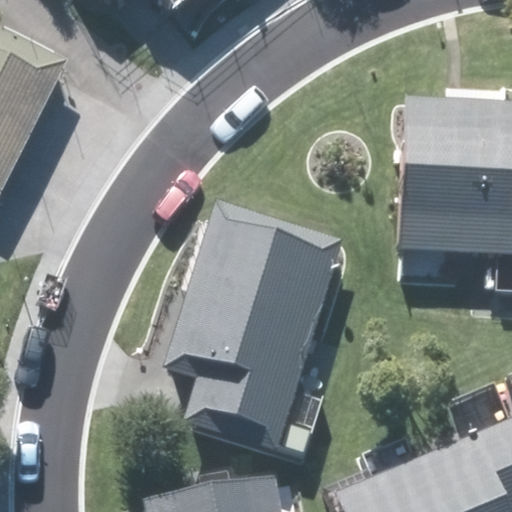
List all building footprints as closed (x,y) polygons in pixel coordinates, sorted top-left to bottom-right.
[(106,0),(107,0),(169,0),(182,15),(199,0),(106,0)] [(0,29),(0,211),(2,212),(72,64),(0,29)] [(511,108),(409,104),(402,256),(511,260),(511,108)] [(281,455),(344,247),(219,210),(169,374),(203,384),(189,428),(281,455)] [(511,511),(511,427),(343,499),(348,511),(511,511)] [(284,511),(278,481),(150,507),(150,511),(284,511)]
